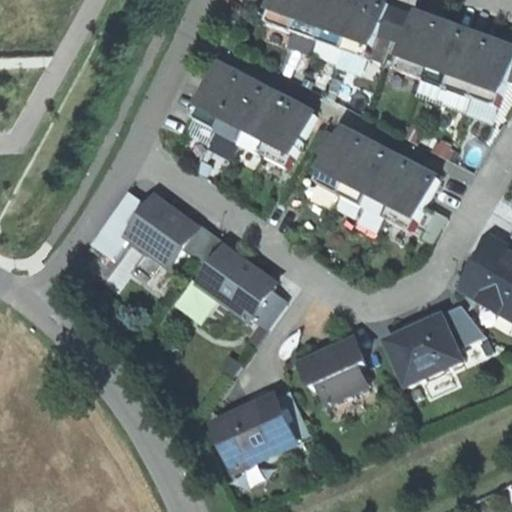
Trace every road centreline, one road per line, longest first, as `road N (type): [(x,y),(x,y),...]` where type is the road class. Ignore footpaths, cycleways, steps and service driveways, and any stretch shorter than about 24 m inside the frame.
road 1 (residential): [(130,139),(345,292),(373,299),(425,285),(511,146)]
road 2 (residential): [(187,511),(164,462),(99,367),(27,296)]
road 3 (residential): [(27,296),(130,139)]
road 4 (residential): [(130,139),(198,0)]
